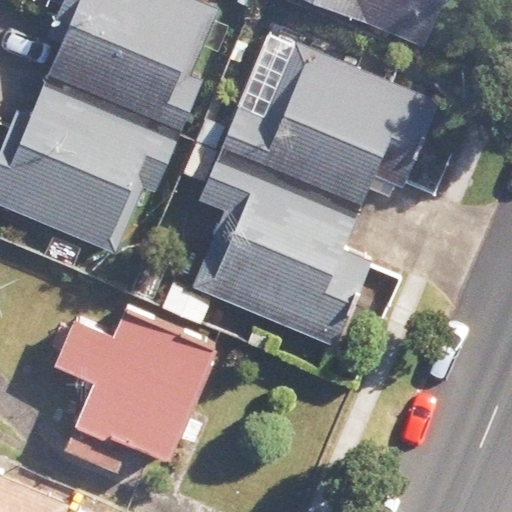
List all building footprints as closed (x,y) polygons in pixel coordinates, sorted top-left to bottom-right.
[(11,110),(0,135),(0,206),(115,253),(141,189),(150,192),(197,76),(188,72),(214,8),(194,0),(53,0),(48,13),(61,18),(22,115),(11,110)] [(307,0),(418,46),(437,0),(307,0)] [(217,210),(186,287),(335,346),(370,260),(338,247),(367,175),(396,187),(432,96),(287,38),(255,116),(230,106),(192,200),(217,210)] [(209,343),(118,305),(106,335),(68,320),(49,365),(86,381),(58,448),(110,470),(120,445),(160,461),(209,343)] [(0,511),(55,511),(60,500),(0,475),(0,511)]
